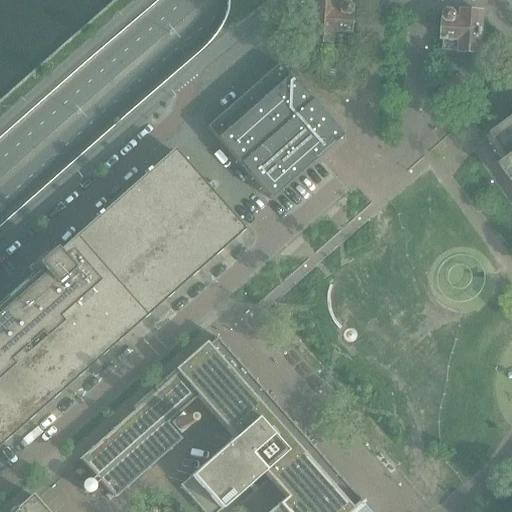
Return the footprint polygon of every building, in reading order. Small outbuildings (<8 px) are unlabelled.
[(347,26),(348,10),(349,8),(346,5),(311,3),(309,42),(346,44),(347,26)] [(295,26),(307,15),(299,6),(287,17),(295,26)] [(479,53),(482,13),(448,11),(444,14),(443,32),(442,50),(479,53)] [(339,134),(317,109),(306,96),(287,75),(278,64),(205,127),(215,138),(234,159),(245,172),(267,197),(271,199),(316,159),(340,138),(339,134)] [(468,90),(468,78),(442,77),(442,89),(468,90)] [(511,511),(511,117),(490,134),(498,145),(502,142),(511,155),(511,156),(508,159),(511,164),(511,511)] [(0,444),(243,230),(176,154),(58,257),(53,262),(45,253),(27,269),(35,278),(0,308),(0,444)] [(82,483),(81,485),(81,487),(81,489),(82,491),(84,493),(86,493),(88,493),(90,493),(92,491),(93,489),(94,487),(93,486),(98,482),(112,498),(113,499),(123,489),(124,490),(126,489),(125,488),(145,470),(146,471),(148,470),(147,469),(167,451),(168,452),(170,451),(169,450),(179,440),(165,424),(195,397),(232,439),(192,474),(179,486),(201,511),(217,511),(222,508),(262,473),(285,498),(278,504),(270,511),(271,511),(349,511),(352,510),(357,506),(358,507),(361,505),(363,503),(359,499),(357,500),(350,493),(351,492),(349,489),(348,490),(341,482),(342,481),(339,478),(338,479),(331,471),(332,470),(330,467),(329,468),(322,460),(323,459),(320,456),(319,457),(312,449),(313,449),(310,446),(309,447),(303,438),(301,435),(300,435),(293,428),(294,427),(291,424),(291,425),(284,417),(284,416),(282,413),(281,414),(274,406),(275,405),(272,402),(271,403),(264,395),(265,395),(263,392),(262,392),(255,385),(256,384),(253,381),(252,382),(245,374),(246,373),(244,370),(243,371),(236,363),(237,362),(234,359),(233,360),(226,352),(227,351),(225,348),(224,349),(217,341),(218,341),(216,339),(215,338),(213,340),(214,341),(207,346),(204,342),(172,371),(175,374),(134,410),(133,410),(132,411),(132,412),(113,430),(112,429),(110,430),(111,431),(91,449),(90,448),(88,449),(89,450),(79,459),(80,460),(79,461),(80,461),(94,478),(90,481),(88,481),(86,481),(84,482),(82,483)] [(44,511),(33,499),(30,496),(11,511),(9,511),(6,511),(4,511),(44,511)]
